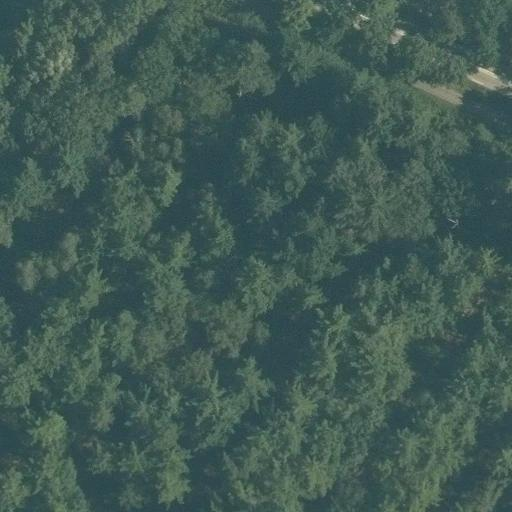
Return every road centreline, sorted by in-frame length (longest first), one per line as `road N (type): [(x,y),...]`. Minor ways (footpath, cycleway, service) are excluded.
road 1 (unclassified): [(236,0),(511,126)]
road 2 (primary): [(511,83),(329,0)]
